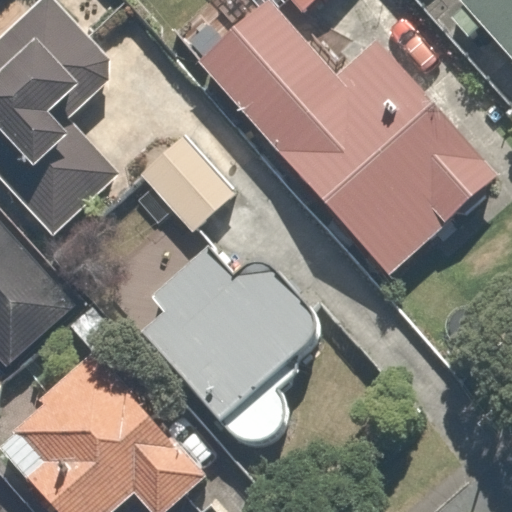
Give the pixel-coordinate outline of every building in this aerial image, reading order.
[(360,0),(320,38),(290,6),(218,74),(419,289),(511,202),(511,128),(392,0),(360,0)] [(284,0),(290,6),(320,38),(360,0),(284,0)] [(511,0),(492,0),(462,31),(511,80),(511,0)] [(146,111),(45,6),(0,49),(0,150),(51,203),(146,111)] [(216,124),(146,191),(217,265),(141,338),(257,458),(402,317),(216,124)] [(96,322),(0,219),(0,397),(7,405),(96,322)] [(250,511),(261,502),(122,359),(17,462),(65,511),(250,511)]
